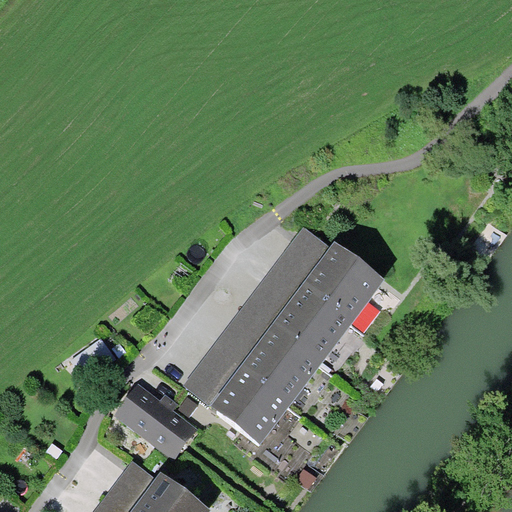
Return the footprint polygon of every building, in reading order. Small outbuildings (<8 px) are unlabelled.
[(307,227),(279,262),(357,321),(384,286),(307,227)] [(326,361),(357,321),(279,262),(251,301),(326,361)] [(218,343),(295,405),(326,361),(251,301),(218,343)] [(81,381),(117,361),(105,340),(68,360),(81,381)] [(295,405),(218,343),(185,384),(261,446),(295,405)] [(138,388),(115,418),(174,462),(198,431),(176,414),(182,406),(167,395),(160,404),(138,388)] [(204,511),(137,461),(109,498),(127,511),(204,511)] [(127,511),(109,498),(98,511),(127,511)]
